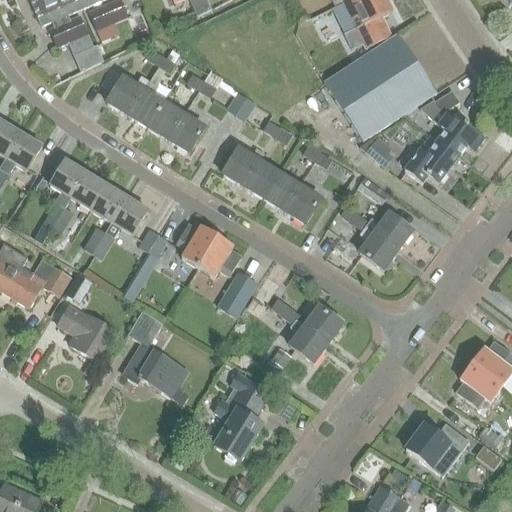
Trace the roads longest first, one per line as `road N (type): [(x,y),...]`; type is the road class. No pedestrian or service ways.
road 1 (residential): [(409,336),(42,107),(0,53)]
road 2 (residential): [(190,511),(0,394)]
road 3 (residential): [(287,511),(409,336)]
road 4 (residential): [(409,336),(511,208)]
road 5 (residential): [(511,95),(450,27),(438,0)]
